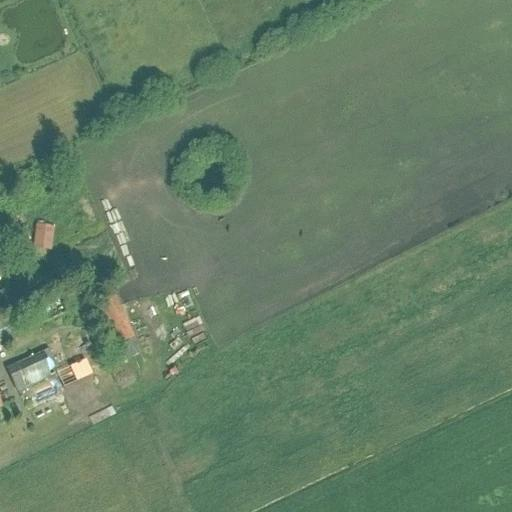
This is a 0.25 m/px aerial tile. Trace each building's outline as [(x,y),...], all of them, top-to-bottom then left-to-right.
[(100,229),(75,239),(84,264),(110,254),(100,229)] [(114,293),(98,300),(112,332),(104,336),(110,348),(133,337),(114,293)] [(10,328),(0,332),(0,340),(13,334),(10,328)] [(15,387),(50,371),(43,355),(7,371),(15,387)] [(61,392),(91,378),(83,362),(54,376),(61,392)]
